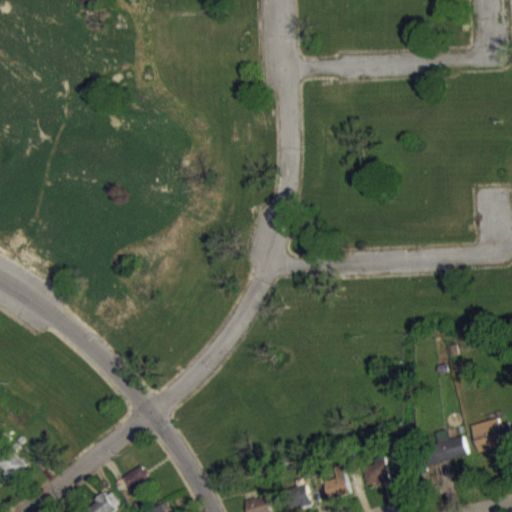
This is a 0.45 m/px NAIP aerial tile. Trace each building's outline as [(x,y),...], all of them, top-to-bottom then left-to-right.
[(474,433),(480,460),(511,452),(511,431),(502,433),(501,427),(474,433)] [(451,448),(447,438),(437,442),(439,449),(429,452),(436,474),(471,463),(465,444),(451,448)] [(0,473),(15,490),(30,475),(13,457),(0,468),(0,473)] [(124,474),(138,497),(154,487),(147,475),(149,473),(143,463),(124,474)] [(371,495),(392,488),(386,467),(365,474),(371,495)] [(352,504),(348,478),(334,480),(335,488),(327,490),(331,508),(352,504)] [(106,491),(108,494),(115,489),(123,500),(119,504),(121,507),(114,511),(95,511),(91,505),(99,500),(97,497),(106,491)] [(313,511),(310,494),(289,498),(291,511),(313,511)] [(136,511),(168,511),(164,501),(136,511)]
